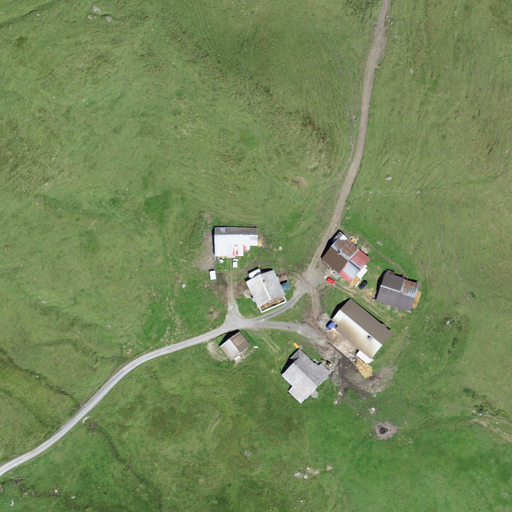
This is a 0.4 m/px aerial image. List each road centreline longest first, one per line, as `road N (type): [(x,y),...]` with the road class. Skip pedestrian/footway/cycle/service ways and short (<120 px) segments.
road 1 (track): [(340,209),(290,303),(146,357),(60,433),(0,473)]
road 2 (track): [(385,0),(357,160),(340,209)]
